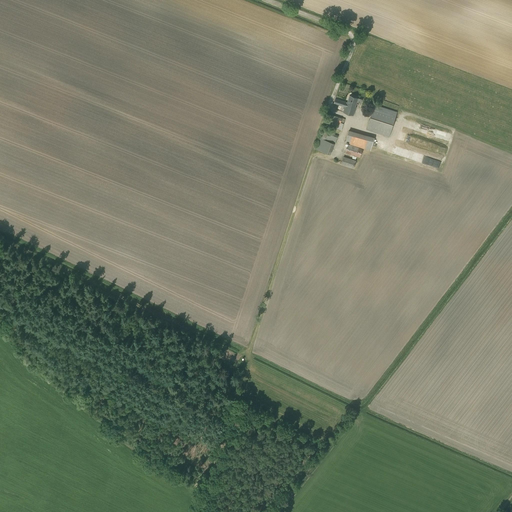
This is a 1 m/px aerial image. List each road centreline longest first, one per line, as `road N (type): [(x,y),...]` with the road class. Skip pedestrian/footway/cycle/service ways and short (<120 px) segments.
road 1 (track): [(328,107),(351,34),(266,0)]
road 2 (track): [(200,511),(250,352)]
